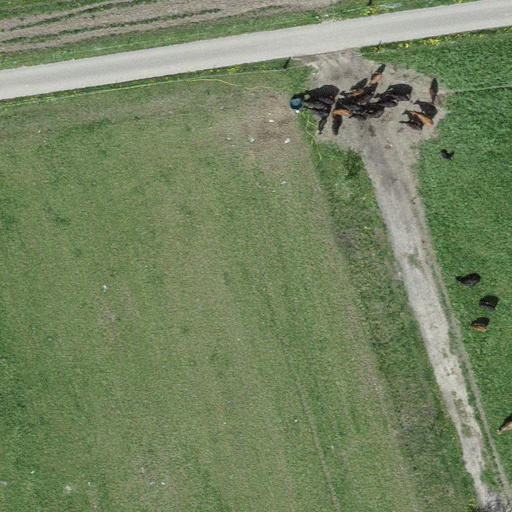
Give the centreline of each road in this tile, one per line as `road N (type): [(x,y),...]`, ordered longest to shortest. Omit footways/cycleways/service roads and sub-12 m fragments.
road 1 (unclassified): [(0,84),(511,12)]
road 2 (track): [(329,38),(488,511)]
